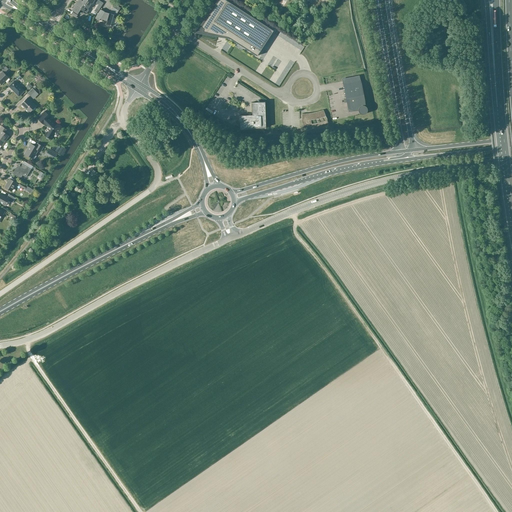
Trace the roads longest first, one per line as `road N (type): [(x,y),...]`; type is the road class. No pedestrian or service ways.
road 1 (unclassified): [(0,294),(156,183),(156,165),(123,112),(138,86)]
road 2 (tertiary): [(511,159),(362,186),(231,237)]
road 3 (unclassified): [(0,346),(42,334),(231,237)]
road 4 (primary): [(234,203),(407,159)]
road 5 (primary): [(401,151),(231,191)]
road 6 (primary): [(0,312),(153,231)]
road 7 (motorway): [(377,0),(401,151)]
road 8 (motorway): [(412,150),(386,0)]
